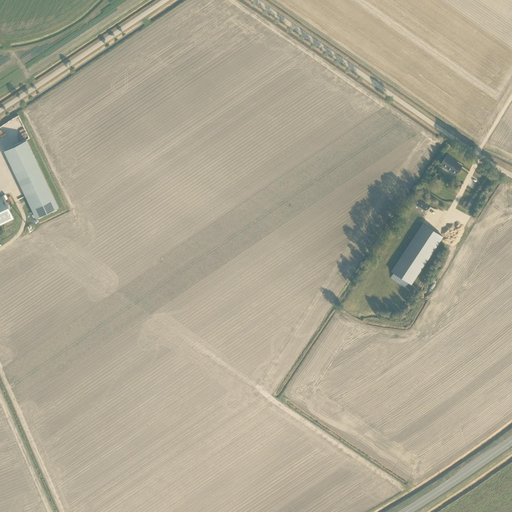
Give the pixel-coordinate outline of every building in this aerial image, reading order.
[(455,161),(455,162),(446,156),(441,164),(455,174),(461,166),(455,161)] [(15,173),(36,218),(59,207),(37,162),(15,173)] [(0,224),(13,218),(3,195),(0,196),(0,224)] [(411,206),(425,215),(430,207),(416,198),(411,206)] [(391,271),(411,285),(443,237),(422,223),(412,238),(391,271)]
